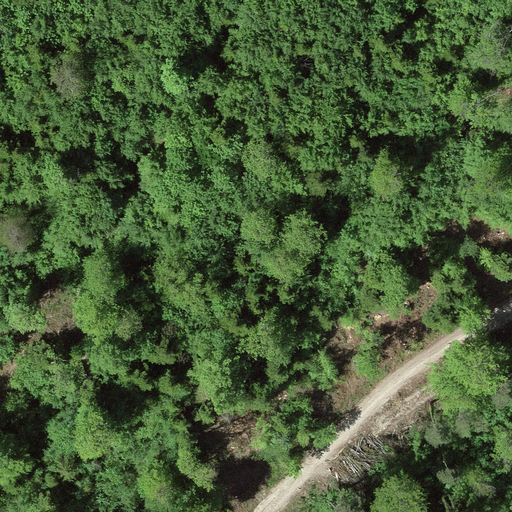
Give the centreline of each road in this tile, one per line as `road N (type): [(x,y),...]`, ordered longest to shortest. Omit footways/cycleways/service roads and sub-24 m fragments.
road 1 (track): [(0,33),(34,144),(58,275),(42,322),(0,361)]
road 2 (track): [(511,306),(410,367),(268,511)]
road 3 (track): [(511,362),(441,388),(304,474)]
